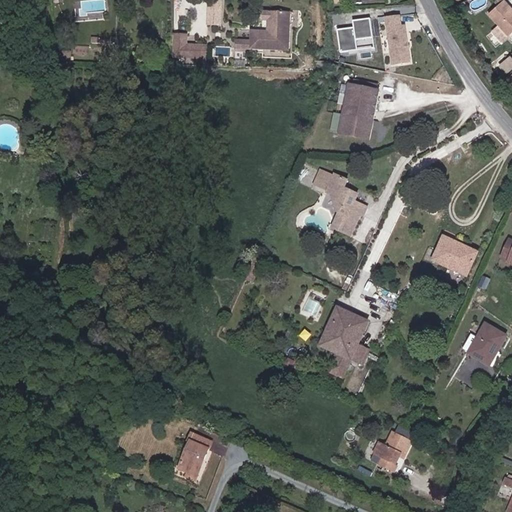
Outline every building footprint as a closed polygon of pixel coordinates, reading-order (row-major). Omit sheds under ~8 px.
[(209,0),(207,24),(224,25),(225,0),(209,0)] [(511,8),(505,0),(490,13),(510,36),(511,33),(511,8)] [(294,11),(273,10),(273,20),(272,30),(255,29),(253,48),(292,50),(294,11)] [(413,61),(407,24),(403,25),(402,14),(388,15),(395,63),(413,61)] [(337,30),(340,52),(374,48),(370,19),(352,21),(353,28),(337,30)] [(208,57),(209,44),(189,43),(190,33),(176,33),(175,55),(208,57)] [(236,38),(236,48),(247,48),(247,38),(236,38)] [(506,75),(511,70),(511,58),(511,57),(500,67),(506,75)] [(384,101),(356,91),(340,139),(368,148),(384,101)] [(350,187),(317,177),(311,191),(326,197),(325,199),(332,202),(335,213),(341,215),(334,234),(356,244),(366,221),(355,216),(362,200),(347,194),(350,187)] [(457,240),(447,235),(435,259),(467,274),(478,252),(456,243),(457,240)] [(369,320),(339,307),(323,345),(339,352),(331,371),(344,376),(352,358),(365,363),(371,350),(359,345),(369,320)] [(488,322),(473,352),(493,364),(509,334),(488,322)] [(154,413),(167,419),(170,410),(157,404),(154,413)] [(192,441),(197,443),(201,433),(192,430),(189,440),(192,441)] [(196,472),(202,457),(208,459),(215,439),(201,433),(197,443),(192,441),(182,467),(191,470),(196,472)] [(418,443),(398,433),(392,446),(384,442),(378,453),(386,457),(382,465),(395,472),(402,458),(405,450),(413,454),(418,443)] [(451,450),(430,441),(426,450),(440,456),(438,459),(445,462),(451,450)] [(405,450),(402,458),(409,461),(413,454),(405,450)] [(202,457),(196,472),(191,470),(189,477),(200,481),(208,459),(202,457)] [(511,511),(511,478),(504,476),(501,484),(511,489),(511,492),(504,511),(506,511),(511,511)]
